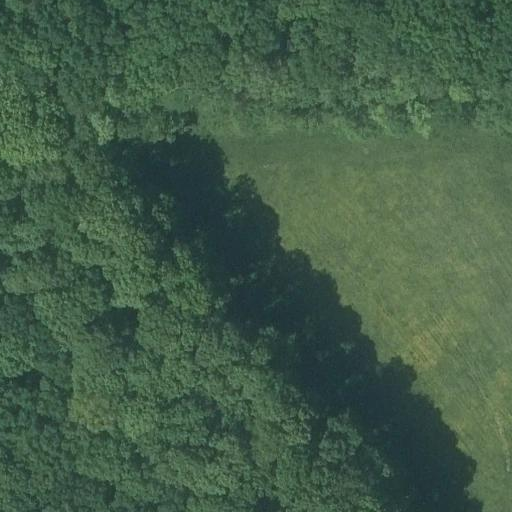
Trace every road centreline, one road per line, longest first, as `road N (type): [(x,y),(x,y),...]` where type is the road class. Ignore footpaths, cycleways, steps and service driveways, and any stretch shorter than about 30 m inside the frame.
road 1 (track): [(511,68),(0,79)]
road 2 (track): [(297,511),(0,140)]
